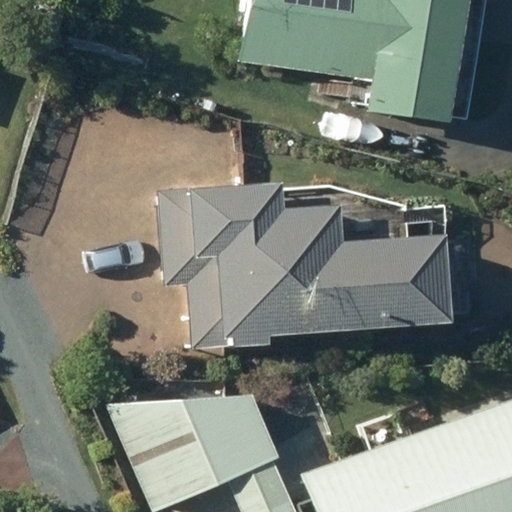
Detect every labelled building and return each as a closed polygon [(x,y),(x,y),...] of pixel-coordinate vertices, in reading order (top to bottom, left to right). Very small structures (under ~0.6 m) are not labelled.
[(243,0),(235,57),(367,75),(363,106),(446,117),(462,0),(243,0)] [(32,4),(23,37),(52,44),(60,11),(32,4)] [(264,337),(264,330),(445,315),(438,227),(335,236),(332,199),(275,204),(273,179),(154,188),(162,282),(183,281),(188,344),(264,337)] [(247,389),(104,404),(146,509),(274,457),(247,389)] [(511,511),(511,393),(300,471),(314,511),(511,511)]
